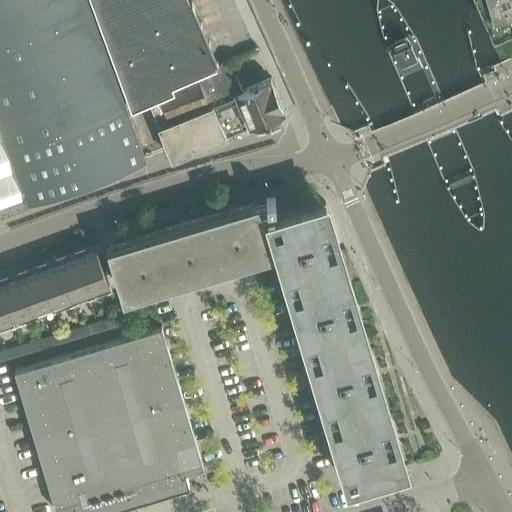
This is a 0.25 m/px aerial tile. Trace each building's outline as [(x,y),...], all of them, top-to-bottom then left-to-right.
[(511,0),(480,0),(493,28),(507,22),(511,19),(511,0)] [(396,48),(394,49),(400,64),(403,62),(414,58),(414,57),(417,56),(410,42),(408,43),(405,38),(394,43),(396,48)] [(275,206),(276,206),(275,197),(266,197),(266,205),(255,208),(255,206),(254,206),(253,201),(251,201),(251,200),(230,205),(230,207),(228,207),(227,206),(206,212),(207,213),(204,214),(204,212),(183,218),(183,220),(181,220),(180,219),(159,226),(160,227),(157,228),(157,226),(136,233),(137,234),(134,235),(134,234),(116,240),(113,241),(113,243),(111,243),(113,248),(126,292),(268,249),(265,240),(275,237),(284,234),(278,215),(275,206)] [(275,237),(290,284),(345,267),(341,253),(340,254),(337,246),(329,249),(322,227),(331,224),(329,217),(330,216),(326,201),(278,215),(284,234),(275,237)] [(0,282),(0,329),(112,289),(97,247),(0,282)] [(345,267),(290,284),(309,350),(365,333),(361,319),(359,319),(357,312),(348,314),(342,293),(351,290),(348,282),(350,282),(345,267)] [(121,314),(105,319),(108,327),(124,322),(121,314)] [(98,321),(81,326),(84,334),(100,329),(98,321)] [(56,510),(58,509),(56,504),(73,499),(76,511),(100,511),(190,485),(184,466),(201,461),(202,466),(204,466),(162,325),(14,369),(56,510)] [(81,326),(65,331),(68,339),(84,334),(81,326)] [(58,333),(41,338),(44,346),(60,341),(58,333)] [(368,348),(369,348),(365,333),(309,350),(329,416),(385,399),(380,384),(379,385),(377,377),(368,380),(362,358),(370,356),(368,348)] [(41,338),(25,343),(28,351),(44,346),(41,338)] [(18,345),(2,350),(4,358),(20,353),(18,345)] [(390,421),(387,413),(389,413),(385,399),(329,416),(349,482),(405,465),(400,450),(398,450),(396,443),(388,445),(381,423),(390,421)]
